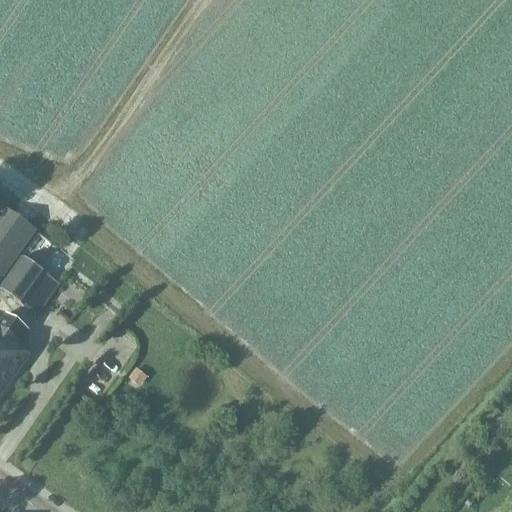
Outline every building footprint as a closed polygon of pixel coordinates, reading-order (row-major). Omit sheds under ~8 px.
[(4,208),(0,213),(0,282),(37,232),(4,208)] [(65,211),(61,221),(84,232),(89,222),(65,211)] [(0,291),(39,317),(45,308),(60,286),(20,259),(0,287),(0,291)] [(0,397),(29,356),(17,348),(29,331),(8,317),(0,328),(0,397)] [(140,378),(151,368),(141,358),(130,369),(140,378)] [(350,407),(395,448),(439,399),(424,399),(424,379),(400,405),(387,393),(387,396),(372,413),(371,387),(364,395),(357,389),(324,390),(332,396),(350,396),(340,407),(350,407)]
